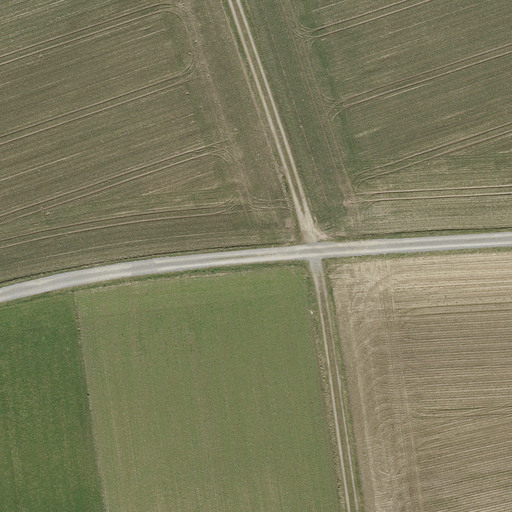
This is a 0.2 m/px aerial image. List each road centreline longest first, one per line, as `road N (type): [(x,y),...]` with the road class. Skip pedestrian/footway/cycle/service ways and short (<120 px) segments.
road 1 (track): [(231,0),(314,253),(357,511)]
road 2 (track): [(0,291),(120,266),(511,238)]
